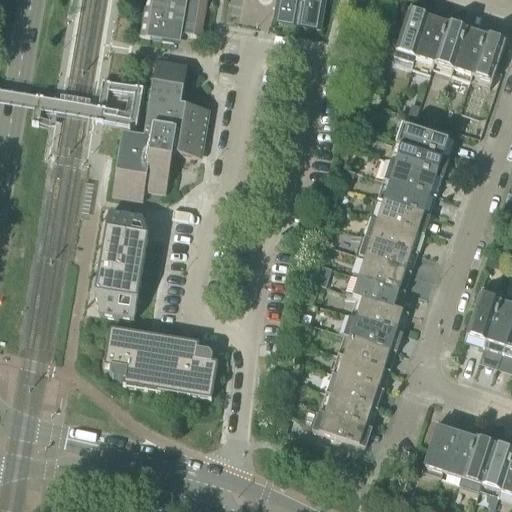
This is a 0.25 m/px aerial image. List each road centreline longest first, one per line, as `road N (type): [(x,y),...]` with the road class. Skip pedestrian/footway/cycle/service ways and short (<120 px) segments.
road 1 (residential): [(252,333),(186,324),(201,226),(232,185),(254,57),(318,66)]
road 2 (residential): [(420,385),(511,104)]
road 3 (residential): [(318,66),(300,182),(261,250),(252,333)]
road 4 (tertiary): [(225,480),(0,421)]
road 5 (tertiary): [(5,463),(215,509)]
road 6 (secondary): [(0,194),(33,0)]
road 7 (residential): [(252,333),(225,480)]
